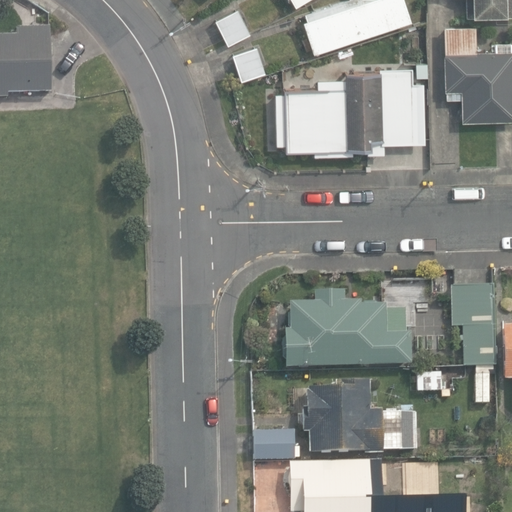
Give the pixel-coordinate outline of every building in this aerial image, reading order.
[(410,20),(403,0),(341,0),(304,13),(306,19),(302,21),(313,53),(410,20)] [(508,15),(511,15),(511,0),(465,0),(466,16),(473,16),(474,22),(508,21),(508,15)] [(227,45),(249,34),(236,9),(214,20),(227,45)] [(8,93),(50,93),(49,26),(13,27),(13,35),(0,34),(0,97),(8,97),(8,93)] [(461,121),(511,120),(511,50),(510,50),(509,42),(494,42),(495,51),(475,52),(475,26),(443,26),(444,99),(460,99),(461,121)] [(240,81),(265,72),(256,46),(231,54),(240,81)] [(315,151),(315,155),(384,153),(384,143),(426,141),(424,82),(411,83),(411,67),(379,68),(380,71),(347,72),(347,78),(318,79),(318,91),(275,93),(277,144),(286,144),(286,152),(315,151)] [(462,325),(463,365),(495,364),(494,286),(492,285),(454,286),(452,286),(452,325),(462,325)] [(285,327),(286,366),(407,363),(410,363),(410,331),(406,331),(405,307),(386,308),(386,302),(361,303),(361,299),(344,299),(344,290),(313,291),(313,301),(290,302),(290,327),(285,327)] [(438,305),(414,304),(413,336),(437,336),(438,305)] [(418,374),(418,390),(432,389),(431,373),(418,374)] [(489,374),(473,374),(473,403),(489,403),(489,374)] [(369,410),(368,381),(334,382),(334,385),(307,386),(307,390),(304,390),(304,407),(301,407),(301,432),(308,432),(308,454),(382,453),(381,449),(399,449),(399,414),(381,414),(381,410),(369,410)] [(253,431),(253,460),(293,460),(293,430),(253,431)] [(467,459),(467,494),(496,493),(496,459),(467,459)] [(384,464),(383,460),(288,462),(290,511),(301,511),(395,511),(394,464),(384,464)] [(434,511),(434,502),(411,503),(411,511),(434,511)] [(475,511),(475,503),(451,504),(450,511),(475,511)]
